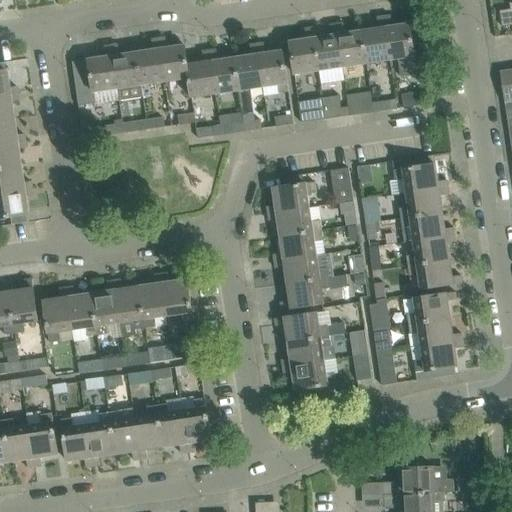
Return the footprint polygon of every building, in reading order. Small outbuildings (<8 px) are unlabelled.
[(511,17),(511,9),(500,11),(502,27),(511,25),(511,17)] [(400,76),(417,74),(410,24),(392,26),(391,16),(384,17),(390,60),(398,59),(400,76)] [(366,63),(390,60),(384,17),(377,18),(378,29),(361,31),(366,63)] [(366,63),(361,31),(345,33),(343,23),(336,24),(343,67),(366,63)] [(319,71),(343,67),(336,24),(329,25),(331,36),(315,38),(313,27),(312,27),(319,71)] [(294,74),(319,71),(312,27),(305,29),(306,39),(290,42),(292,62),(294,74)] [(192,98),(184,45),(167,48),(165,37),(158,38),(165,81),(188,78),(191,98),(192,98)] [(141,85),(165,81),(158,38),(151,39),(153,50),(136,52),(141,85)] [(288,83),(283,51),(265,53),(264,43),(257,44),(263,87),(288,83)] [(141,85),(136,52),(120,55),(118,44),(111,45),(118,88),(141,85)] [(239,91),(263,87),(257,44),(250,45),(251,56),(234,58),(239,91)] [(119,99),(118,88),(111,45),(104,47),(106,57),(88,60),(90,72),(75,75),(79,105),(119,99)] [(216,94),(209,51),(202,52),(203,63),(188,65),(185,45),(184,45),(192,98),(216,94)] [(239,91),(234,58),(218,60),(216,50),(209,51),(216,94),(239,91)] [(511,69),(500,71),(505,103),(511,101),(511,69)] [(0,95),(17,93),(16,87),(7,88),(4,70),(0,71),(0,95)] [(0,120),(12,118),(9,102),(18,100),(17,93),(0,95),(0,120)] [(404,107),(422,105),(421,96),(403,99),(404,107)] [(373,112),(390,110),(389,101),(372,103),(373,112)] [(343,117),(341,108),(340,102),(324,104),(326,119),(343,117)] [(357,115),(373,112),(372,103),(356,106),(357,115)] [(194,114),(193,114),(192,105),(177,108),(179,125),(196,122),(194,114)] [(299,107),(301,123),(313,121),(311,105),(299,107)] [(245,131),(244,123),(242,113),(229,115),(230,125),(220,126),(221,135),(245,131)] [(276,127),(293,124),(292,115),(275,118),(276,127)] [(0,144),(24,141),(23,134),(14,135),(12,118),(0,120),(0,144)] [(148,129),(165,127),(163,118),(146,121),(148,129)] [(245,131),(262,129),(260,120),(244,123),(245,131)] [(124,133),(148,129),(146,121),(123,124),(124,133)] [(100,136),(124,133),(123,124),(99,128),(100,136)] [(198,138),(221,135),(220,126),(196,130),(198,138)] [(0,168),(19,166),(16,149),(25,148),(24,141),(0,144),(0,168)] [(360,180),(374,179),(373,164),(359,164),(360,180)] [(407,193),(448,187),(447,180),(438,182),(435,164),(394,170),(396,181),(390,182),(392,195),(407,193)] [(0,193),(31,189),(30,181),(21,183),(19,166),(0,168),(0,193)] [(331,173),(331,174),(335,204),(345,202),(354,201),(350,177),(349,167),(330,170),(331,173)] [(303,176),(284,178),(284,179),(285,186),(304,184),(303,176)] [(307,194),(316,193),(315,182),(304,184),(285,186),(273,188),(275,205),(267,207),(268,214),(309,208),(307,194)] [(401,218),(442,212),(440,196),(449,194),(448,187),(407,193),(409,207),(400,208),(401,218)] [(0,218),(26,214),(23,197),(32,196),(31,189),(0,193),(0,218)] [(365,199),(366,219),(381,218),(380,198),(365,199)] [(280,236),(322,230),(320,220),(311,222),(309,208),(268,214),(269,221),(278,220),(280,236)] [(355,210),(345,212),(347,226),(357,225),(355,210)] [(413,241),(455,235),(454,228),(445,229),(442,212),(401,218),(403,228),(405,241),(413,240),(413,241)] [(368,241),(377,240),(375,223),(366,224),(368,241)] [(348,229),(350,239),(358,238),(356,227),(348,229)] [(275,261),(316,255),(314,242),(323,240),(322,230),(280,236),(283,253),(274,254),(275,261)] [(408,266),(450,260),(447,243),(456,242),(455,235),(413,241),(415,254),(407,256),(408,266)] [(381,254),(370,256),(372,268),(383,266),(381,254)] [(287,284),(329,277),(327,268),(319,269),(316,255),(275,261),(276,269),(285,267),(287,284)] [(356,274),(364,273),(362,255),(353,257),(356,274)] [(420,289),(442,285),(462,283),(461,275),(452,276),(450,260),(408,266),(409,276),(418,274),(420,289)] [(193,321),(187,279),(170,282),(168,273),(161,274),(168,316),(181,314),(183,323),(193,321)] [(154,318),(168,316),(161,274),(154,275),(156,284),(139,287),(145,328),(155,327),(154,318)] [(282,310),(302,307),(324,303),(322,289),(331,288),(329,277),(287,284),(290,301),(281,302),(282,310)] [(38,321),(35,299),(32,279),(24,280),(26,289),(9,292),(15,334),(25,332),(24,323),(38,321)] [(145,328),(139,287),(122,289),(121,280),(114,281),(120,323),(121,323),(123,335),(136,333),(135,330),(145,328)] [(106,325),(120,323),(114,281),(107,282),(108,291),(92,294),(98,335),(108,334),(106,325)] [(375,283),(377,299),(385,298),(384,282),(375,283)] [(98,335),(92,294),(75,296),(73,287),(66,288),(74,339),(75,339),(74,330),(87,328),(88,337),(98,335)] [(61,341),(74,339),(66,288),(59,289),(61,298),(43,301),(50,342),(61,341)] [(15,334),(9,292),(0,293),(0,326),(4,326),(5,335),(15,334)] [(408,324),(450,318),(448,301),(457,300),(455,292),(414,298),(416,313),(407,314),(408,324)] [(373,329),(381,328),(378,304),(370,305),(373,329)] [(354,322),(328,326),(319,327),(317,313),(295,316),(275,319),(276,326),(285,325),(288,342),(329,336),(329,335),(356,331),(354,322)] [(409,348),(463,340),(462,333),(453,335),(450,318),(408,324),(410,334),(419,333),(421,346),(409,348)] [(392,351),(389,327),(373,329),(377,353),(392,351)] [(368,354),(367,348),(365,330),(349,333),(353,357),(368,354)] [(335,345),(331,346),(329,336),(288,342),(290,359),(281,360),(282,367),(337,359),(335,345)] [(196,338),(172,342),(174,358),(174,359),(199,355),(196,338)] [(411,362),(414,362),(416,372),(457,366),(455,349),(464,347),(463,340),(409,348),(411,362)] [(377,353),(381,378),(396,375),(392,351),(377,353)] [(355,381),(372,379),(368,354),(353,357),(351,357),(355,381)] [(0,373),(20,370),(19,362),(18,355),(10,356),(11,363),(0,364),(0,373)] [(101,359),(103,369),(127,366),(125,355),(101,359)] [(19,362),(20,370),(48,366),(47,358),(19,362)] [(86,372),(103,369),(101,359),(85,361),(86,372)] [(326,375),(324,362),(338,360),(337,359),(282,367),(284,374),(292,373),(295,390),(337,384),(335,373),(326,375)] [(200,372),(199,363),(176,367),(177,375),(200,372)] [(171,377),(170,368),(153,370),(154,379),(171,377)] [(22,379),(23,388),(48,384),(46,375),(22,379)] [(104,377),(105,388),(123,386),(121,375),(104,377)] [(87,390),(105,388),(104,377),(86,379),(87,390)] [(0,391),(23,388),(22,379),(0,381),(0,391)] [(55,394),(67,392),(66,382),(53,384),(55,394)] [(194,443),(211,440),(205,398),(194,400),(196,409),(182,411),(188,452),(195,451),(194,443)] [(188,452),(182,411),(168,413),(167,404),(157,405),(163,447),(180,444),(181,453),(188,452)] [(146,450),(163,447),(157,405),(147,407),(148,416),(134,418),(141,459),(148,458),(146,450)] [(52,413),(41,414),(41,411),(27,413),(35,467),(42,466),(41,457),(58,455),(55,435),(52,413)] [(141,459),(134,418),(121,420),(119,411),(109,412),(115,454),(132,451),(134,460),(141,459)] [(99,456),(115,454),(109,412),(99,414),(101,423),(87,425),(93,466),(100,466),(99,456)] [(28,468),(35,467),(27,413),(29,426),(15,428),(14,419),(4,420),(10,462),(27,459),(28,468)] [(93,466),(87,425),(73,427),(72,418),(61,419),(64,441),(67,461),(84,459),(86,467),(93,466)] [(0,463),(10,462),(4,420),(0,420),(0,463)] [(455,478),(448,479),(448,466),(400,468),(401,494),(395,494),(395,482),(384,483),(384,494),(445,492),(455,492),(455,478)] [(476,491),(488,491),(487,472),(475,472),(476,491)] [(488,511),(488,507),(488,491),(476,491),(476,507),(476,511),(488,511)] [(436,511),(436,500),(446,500),(445,492),(384,494),(385,506),(401,505),(401,511),(436,511)]
